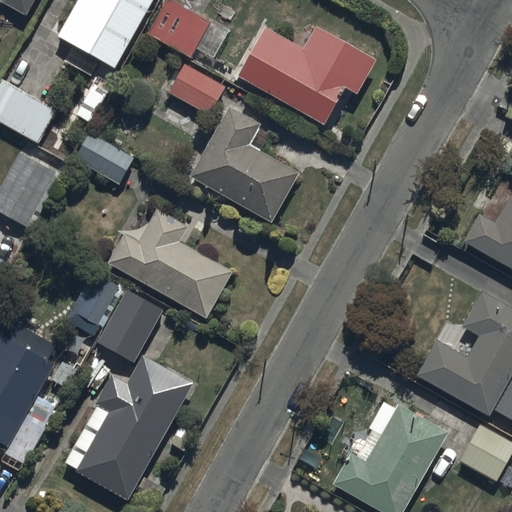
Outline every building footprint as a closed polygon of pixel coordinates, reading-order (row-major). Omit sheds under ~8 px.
[(3,0),(28,13),(35,0),(3,0)] [(115,63),(149,0),(76,0),(59,32),(115,63)] [(181,0),(166,0),(149,30),(191,55),(197,46),(215,56),(232,26),(214,16),(213,18),(181,0)] [(266,23),(239,71),(326,120),(347,82),(359,89),(379,54),(317,20),(303,44),(266,23)] [(187,60),(169,89),(210,113),(227,84),(187,60)] [(58,108),(10,79),(0,95),(0,132),(32,152),(58,108)] [(262,120),(229,101),(190,172),(272,217),(299,168),(261,146),(270,130),(260,124),(262,120)] [(91,128),(74,155),(120,182),(136,154),(91,128)] [(19,149),(0,185),(0,209),(29,225),(58,169),(19,149)] [(105,257),(209,316),(236,268),(182,237),(190,223),(157,204),(154,210),(137,200),(105,257)] [(511,279),(511,201),(496,232),(478,223),(462,253),(511,279)] [(120,284),(98,271),(75,311),(98,324),(120,284)] [(162,310),(124,289),(95,342),(133,363),(162,310)] [(490,425),(511,385),(511,317),(482,301),(462,336),(479,345),(467,366),(437,350),(418,384),(490,425)] [(58,359),(2,328),(0,330),(0,437),(11,443),(27,414),(48,425),(57,409),(37,398),(58,359)] [(128,497),(194,380),(143,351),(128,378),(115,371),(65,459),(78,466),(76,469),(128,497)] [(511,427),(511,389),(496,419),(511,427)] [(388,511),(402,511),(448,429),(399,402),(398,405),(385,397),(369,425),(372,426),(367,435),(354,428),(344,447),(350,450),(333,481),(388,511)] [(496,490),(511,461),(511,449),(479,432),(459,469),(496,490)]
